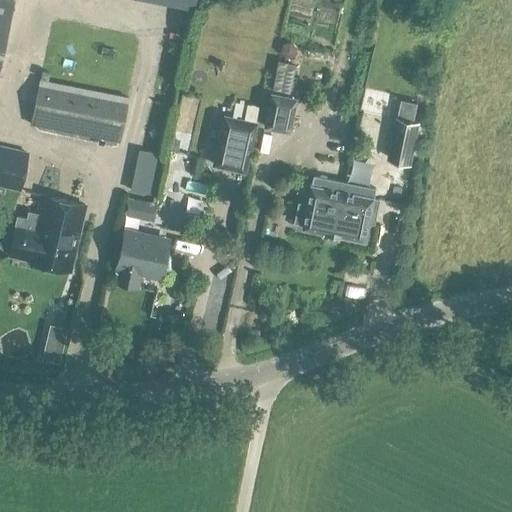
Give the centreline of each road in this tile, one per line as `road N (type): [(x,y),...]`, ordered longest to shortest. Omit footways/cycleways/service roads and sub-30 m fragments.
road 1 (unknown): [(0,88),(103,132),(113,146),(69,394)]
road 2 (tertiary): [(0,394),(218,388),(263,379)]
road 3 (tertiary): [(511,305),(437,318),(263,379)]
road 4 (unclassified): [(244,511),(263,379)]
